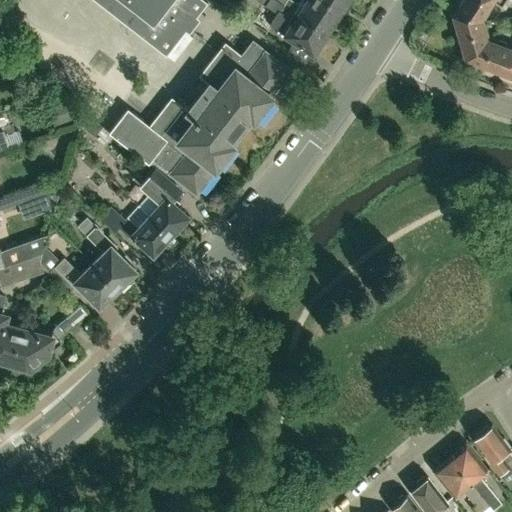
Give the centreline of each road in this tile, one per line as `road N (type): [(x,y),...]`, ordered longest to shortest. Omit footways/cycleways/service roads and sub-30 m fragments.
road 1 (unclassified): [(379,45),(204,273),(89,385),(0,456)]
road 2 (residential): [(350,511),(495,388)]
road 3 (residential): [(511,108),(433,78),(379,45)]
